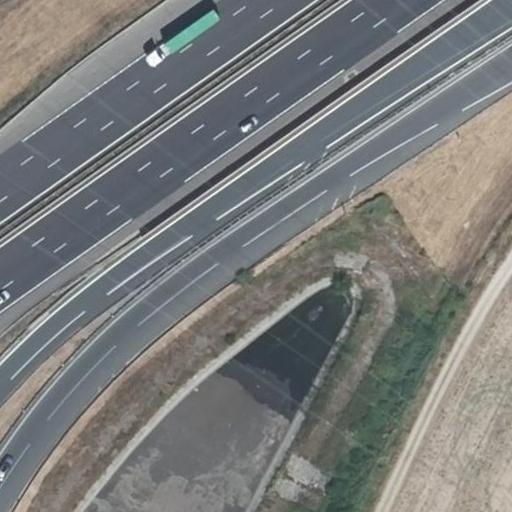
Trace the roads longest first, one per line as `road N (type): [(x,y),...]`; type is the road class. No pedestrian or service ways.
road 1 (motorway): [(0,466),(129,320),(201,265),(511,66)]
road 2 (motorway): [(0,379),(120,272),(511,7)]
road 3 (motorway): [(0,273),(387,0)]
road 4 (motorway): [(266,0),(0,188)]
road 5 (track): [(511,271),(488,301),(382,511)]
